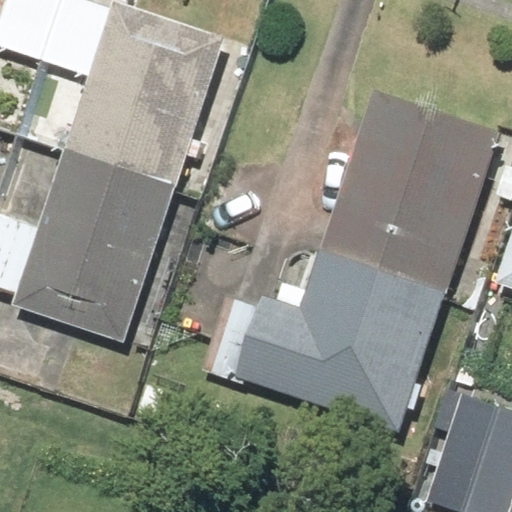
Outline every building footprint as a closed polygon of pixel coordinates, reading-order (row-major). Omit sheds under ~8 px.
[(0,51),(77,84),(101,0),(100,0),(0,0),(0,305),(16,313),(40,228),(0,211),(0,51)] [(131,339),(212,54),(112,26),(31,310),(131,339)] [(406,377),(498,126),(374,80),(282,331),(406,377)] [(511,197),(486,276),(511,284),(511,197)] [(511,511),(511,411),(470,397),(448,459),(436,455),(421,499),(456,511),(511,511)]
